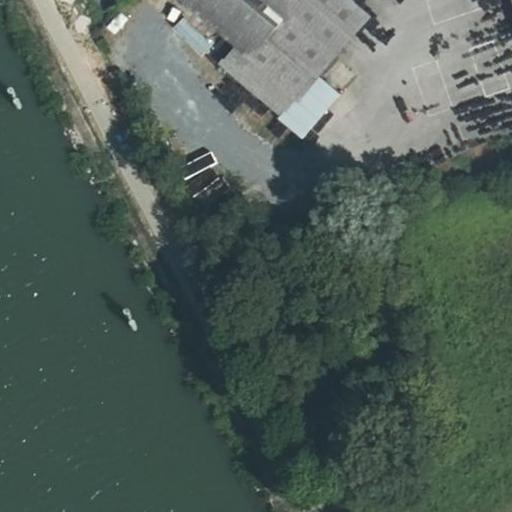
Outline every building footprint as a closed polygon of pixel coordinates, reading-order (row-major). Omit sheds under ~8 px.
[(74,0),(56,0),(67,9),(74,0)] [(295,7),(301,0),(186,0),(239,44),(226,61),(285,110),(283,113),(307,132),(343,89),(320,70),(340,46),(295,7)] [(366,15),(348,0),(301,0),(295,7),(340,46),(366,15)] [(174,22),(165,29),(177,49),(187,43),(174,22)] [(168,135),(188,125),(182,113),(162,123),(168,135)] [(169,135),(176,159),(199,152),(192,128),(169,135)]
